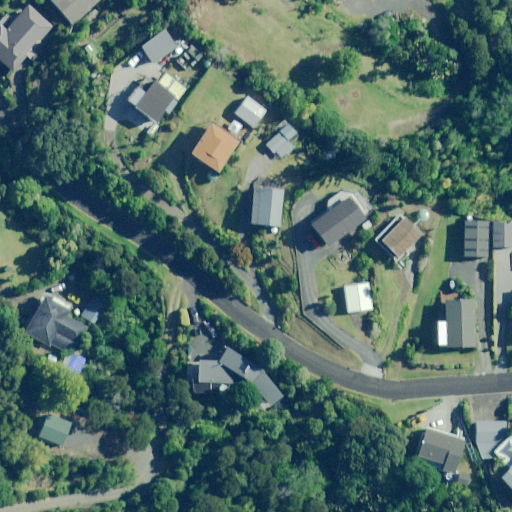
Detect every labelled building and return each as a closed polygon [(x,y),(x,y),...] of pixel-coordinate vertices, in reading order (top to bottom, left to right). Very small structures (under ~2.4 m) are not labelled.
[(100,0),(51,0),(72,24),(100,0)] [(52,27),(28,5),(5,30),(0,25),(0,59),(13,71),(27,55),(33,60),(46,46),(40,41),(52,27)] [(178,45),(165,29),(142,47),(155,63),(178,45)] [(187,88),(159,68),(132,106),(155,123),(164,110),(168,114),(187,88)] [(297,132),(285,120),(277,128),(280,131),(267,145),(282,158),(293,146),(288,141),(297,132)] [(218,172),(237,142),(211,123),(190,153),(211,168),(210,169),(209,169),(208,170),(207,171),(206,172),(206,173),(205,174),(205,176),(206,177),(206,178),(207,179),(207,180),(208,181),(209,182),(211,182),(212,182),(213,182),(214,182),(216,182),(217,181),(218,181),(218,180),(219,178),(220,177),(220,176),(220,175),(219,173),(218,172)] [(254,181),(254,186),(251,224),(281,226),(284,188),(274,187),(274,182),(254,181)] [(365,220),(349,197),(310,224),(326,247),(365,220)] [(397,259),(400,255),(404,259),(409,253),(406,249),(420,235),(402,216),(378,239),(397,259)] [(486,257),(486,221),(464,221),(464,257),(486,257)] [(511,237),(511,226),(491,226),(492,247),(511,246),(511,237)] [(372,309),(369,283),(344,286),(347,313),(372,309)] [(68,311),(66,309),(69,304),(44,291),(37,303),(41,305),(26,333),(50,346),(51,344),(72,355),(86,327),(65,316),(68,311)] [(112,306),(94,296),(82,316),(100,326),(112,306)] [(473,347),(472,299),(442,299),(443,347),(473,347)] [(231,384),(231,372),(249,383),(268,406),(282,396),(259,367),(228,347),(218,362),(185,360),(183,393),(220,394),(220,392),(226,392),(226,384),(231,384)] [(73,424),(50,414),(40,436),(63,446),(73,424)] [(511,437),(511,438),(509,435),(507,420),(473,421),(472,442),(480,458),(497,457),(506,466),(496,476),(511,491),(511,437)] [(463,438),(427,427),(418,456),(441,463),(439,470),(452,474),(463,438)] [(469,475),(456,473),(455,484),(467,485),(469,475)]
